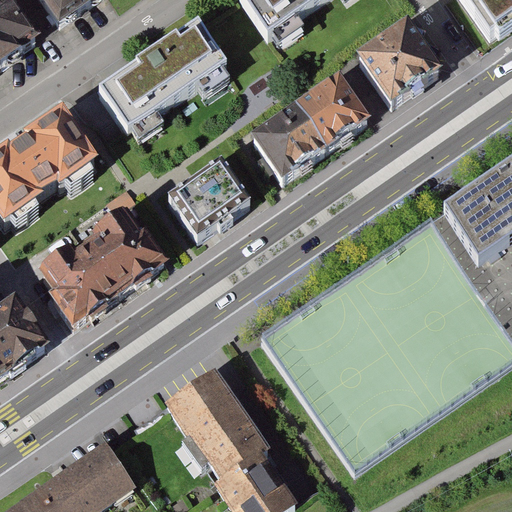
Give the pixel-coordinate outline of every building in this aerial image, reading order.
[(41,25),(14,0),(0,0),(0,96),(44,69),(50,48),(41,25)] [(37,0),(60,31),(104,0),(37,0)] [(243,0),(238,4),(268,46),(335,0),(243,0)] [(511,0),(457,0),(490,46),(511,31),(511,0)] [(199,30),(101,98),(132,142),(230,74),(199,30)] [(408,30),(356,66),(391,116),(443,80),(408,30)] [(339,86),(295,116),(326,161),(371,129),(339,86)] [(295,116),(251,147),(282,192),(326,161),(295,116)] [(64,123),(0,164),(0,230),(3,235),(97,174),(64,123)] [(511,167),(443,215),(480,269),(511,246),(511,167)] [(222,169),(167,207),(197,250),(251,211),(222,169)] [(133,207),(125,195),(107,207),(115,219),(133,207)] [(135,222),(41,282),(74,332),(168,272),(135,222)] [(0,387),(49,355),(13,295),(0,303),(0,387)] [(217,378),(168,410),(221,489),(215,493),(228,511),(298,511),(265,462),(271,459),(217,378)] [(107,455),(23,511),(107,511),(134,494),(107,455)]
